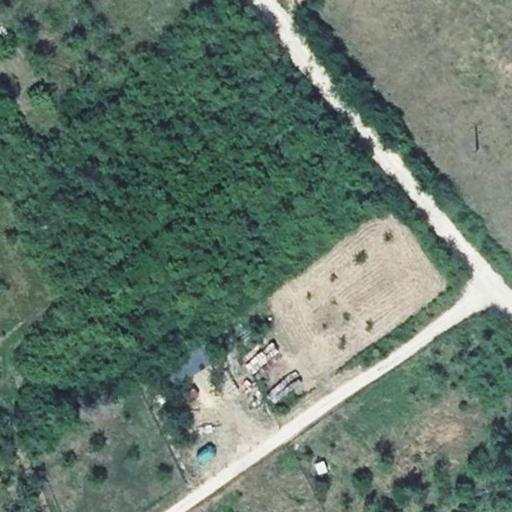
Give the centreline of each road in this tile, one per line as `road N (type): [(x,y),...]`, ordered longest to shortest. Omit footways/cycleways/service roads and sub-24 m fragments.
road 1 (track): [(491,286),(174,511)]
road 2 (track): [(317,73),(511,308)]
